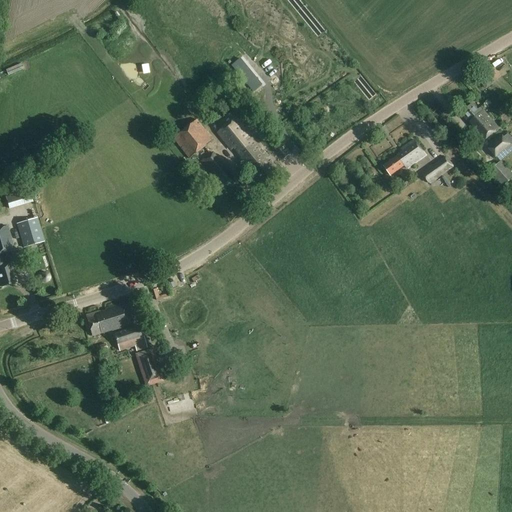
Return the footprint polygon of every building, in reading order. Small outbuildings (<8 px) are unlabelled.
[(241,57),(231,65),(254,92),(264,84),(241,57)] [(241,104),(237,107),(242,113),(246,111),(241,104)] [(483,142),(498,129),(481,109),(478,111),(472,105),(462,114),(473,127),(472,129),(483,142)] [(233,149),(249,136),(236,119),(218,133),(232,150),(233,149)] [(212,140),(197,121),(174,139),(189,158),(212,140)] [(460,128),(451,136),(466,153),(475,145),(460,128)] [(511,137),(508,134),(490,150),(496,156),(500,161),(511,150),(511,137)] [(264,184),(279,173),(271,162),(272,162),(252,137),(235,151),(241,158),(240,159),(259,184),(262,182),(264,184)] [(271,144),(283,160),(288,155),(276,140),(271,144)] [(406,169),(425,156),(414,141),(401,150),(403,153),(384,166),(390,176),(404,166),(406,169)] [(224,187),(234,180),(213,152),(202,160),(215,178),(217,177),(224,187)] [(187,161),(204,192),(214,187),(197,156),(187,161)] [(448,158),(423,175),(428,182),(429,182),(430,184),(454,167),(448,158)] [(490,172),(503,186),(511,178),(511,174),(500,162),(490,172)] [(6,197),(9,207),(33,199),(29,190),(6,197)] [(258,202),(252,192),(234,203),(241,213),(258,202)] [(36,219),(17,225),(24,248),(43,242),(36,219)] [(0,282),(1,287),(15,283),(9,262),(8,257),(2,259),(1,255),(13,251),(7,228),(0,229),(0,282)] [(99,311),(86,315),(86,316),(93,336),(93,337),(133,324),(127,304),(126,302),(105,309),(105,310),(99,312),(99,311)] [(135,346),(137,351),(147,348),(140,325),(115,333),(120,351),(135,346)] [(153,348),(135,354),(146,387),(163,381),(158,365),(156,366),(153,360),(156,359),(153,348)] [(170,369),(181,364),(178,358),(167,362),(170,369)]
